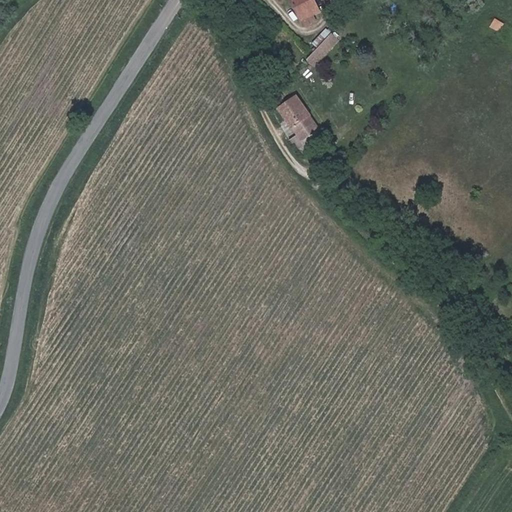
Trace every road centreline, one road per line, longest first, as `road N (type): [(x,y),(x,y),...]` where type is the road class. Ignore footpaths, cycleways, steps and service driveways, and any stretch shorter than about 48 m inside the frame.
road 1 (track): [(206,0),(282,142),(451,313),(511,410)]
road 2 (tertiary): [(0,408),(34,243),(65,178),(179,0)]
